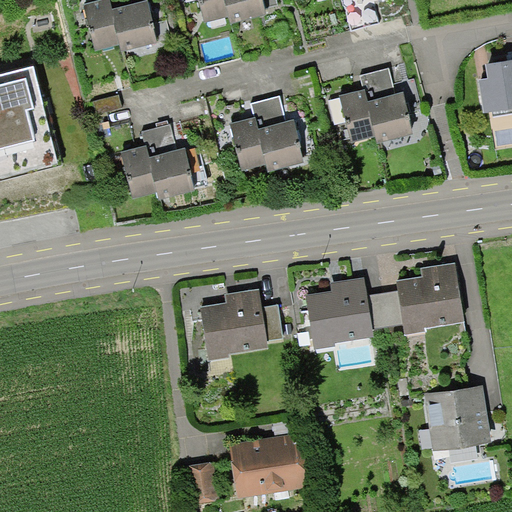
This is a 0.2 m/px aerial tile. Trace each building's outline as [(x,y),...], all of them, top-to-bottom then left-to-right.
[(108,0),(97,0),(82,4),(95,50),(120,44),(111,9),(108,0)] [(146,0),(145,0),(111,9),(120,44),(122,51),(157,42),(146,0)] [(199,0),(205,21),(230,15),(226,0),(199,0)] [(263,0),(226,0),(230,15),(232,22),(267,13),(263,0)] [(511,62),(492,66),(495,82),(485,84),(491,115),(497,111),(500,126),(511,123),(511,62)] [(36,65),(0,74),(0,189),(65,172),(36,65)] [(364,92),(346,96),(357,143),(382,137),(384,145),(420,136),(414,112),(426,109),(420,84),(398,89),(393,67),(360,75),(364,92)] [(255,117),(235,122),(246,167),(273,160),(276,173),(311,165),(300,119),(293,121),(286,94),(251,102),(255,117)] [(120,95),(94,101),(97,114),(123,108),(120,95)] [(147,147),(127,152),(138,198),(165,191),(167,200),(203,191),(192,147),(187,148),(181,123),(144,133),(147,147)] [(335,293),(309,297),(317,348),(339,345),(338,337),(377,331),(376,327),(408,322),(410,335),(430,332),(430,326),(471,319),(461,262),(424,268),(426,276),(398,280),(399,289),(372,293),(369,275),(333,280),(335,293)] [(230,304),(204,308),(212,359),(230,356),(229,352),(273,345),(272,339),(289,336),(283,304),(269,306),(266,288),(228,294),(230,304)] [(488,386),(426,396),(435,452),(450,450),(453,467),(483,462),(480,445),(497,443),(488,386)] [(294,423),(276,425),(278,435),(232,443),(240,500),(307,489),(311,469),(307,444),(296,434),(294,423)] [(213,461),(188,465),(194,505),(219,501),(213,461)]
